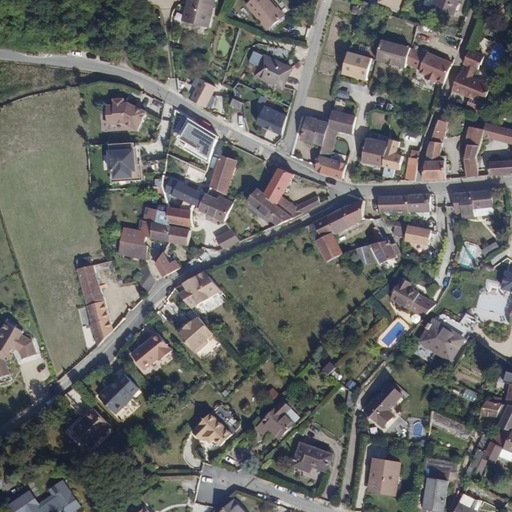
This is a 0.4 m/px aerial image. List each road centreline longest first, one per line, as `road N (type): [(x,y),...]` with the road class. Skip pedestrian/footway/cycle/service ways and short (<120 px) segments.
road 1 (residential): [(359,193),(206,261),(157,297),(72,382),(0,433)]
road 2 (tertiary): [(359,193),(122,77),(0,52)]
road 3 (residential): [(420,190),(422,156),(481,0)]
road 4 (unknown): [(340,511),(359,405),(373,382)]
road 5 (residential): [(342,511),(213,475)]
